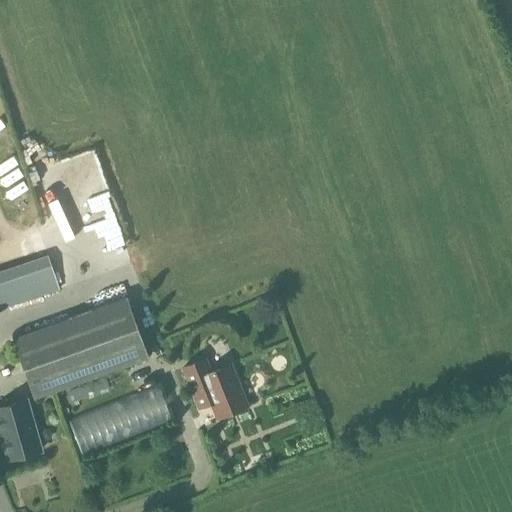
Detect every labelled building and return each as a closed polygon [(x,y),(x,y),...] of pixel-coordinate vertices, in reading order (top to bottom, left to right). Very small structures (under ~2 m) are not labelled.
[(10,163),(0,167),(0,200),(6,214),(27,205),(10,163)] [(80,213),(101,205),(98,197),(77,204),(80,213)] [(49,256),(0,272),(0,310),(60,290),(49,256)] [(148,358),(126,298),(14,338),(35,398),(148,358)] [(183,369),(196,403),(207,399),(208,401),(211,403),(218,418),(247,406),(230,365),(201,377),(195,364),(183,369)] [(172,421),(158,385),(69,420),(83,457),(172,421)] [(28,403),(0,412),(0,425),(10,460),(42,451),(28,403)]
